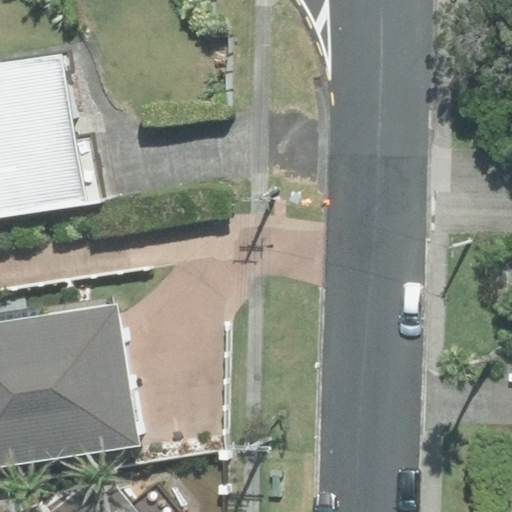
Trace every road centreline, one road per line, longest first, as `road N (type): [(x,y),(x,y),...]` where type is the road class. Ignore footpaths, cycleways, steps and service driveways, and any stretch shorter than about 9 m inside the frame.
road 1 (residential): [(379,0),(366,511)]
road 2 (unknown): [(375,171),(511,181)]
